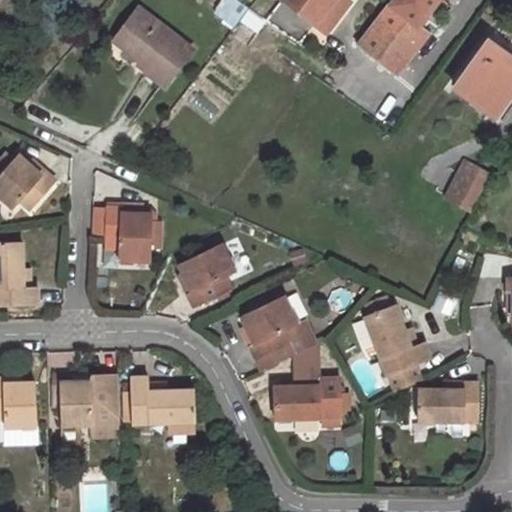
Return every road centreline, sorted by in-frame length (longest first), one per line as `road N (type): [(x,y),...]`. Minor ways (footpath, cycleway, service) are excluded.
road 1 (residential): [(73,332),(157,331),(189,344),(215,373),(285,503),(464,510),(504,491)]
road 2 (track): [(225,220),(0,116)]
road 3 (residential): [(73,332),(79,154)]
road 4 (residential): [(504,491),(502,350),(484,332)]
